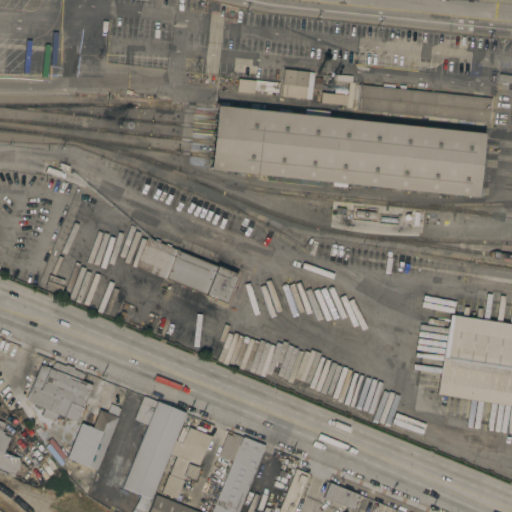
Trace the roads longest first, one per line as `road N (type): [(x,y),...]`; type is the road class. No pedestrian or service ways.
road 1 (primary): [(0,302),(285,421)]
road 2 (primary): [(285,421),(505,511)]
